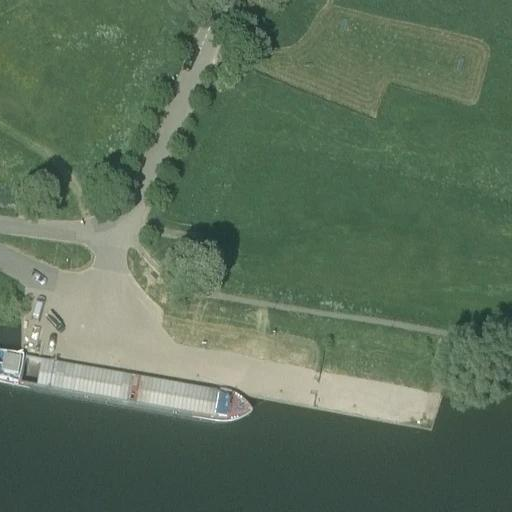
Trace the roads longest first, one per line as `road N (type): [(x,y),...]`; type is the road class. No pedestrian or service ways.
road 1 (unclassified): [(119,236),(224,0)]
road 2 (unclassified): [(0,252),(66,285),(90,280),(119,236)]
